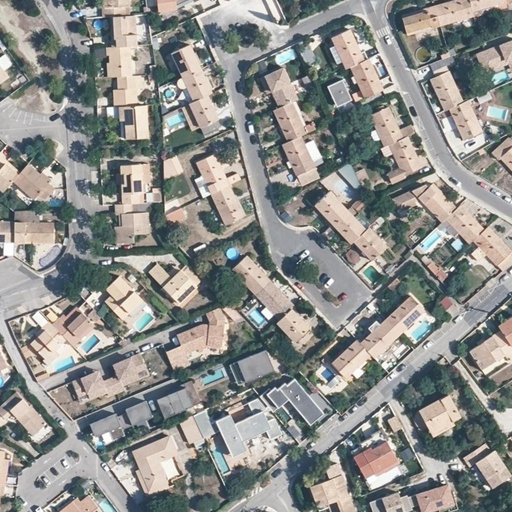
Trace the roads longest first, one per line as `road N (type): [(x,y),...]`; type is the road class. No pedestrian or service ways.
road 1 (residential): [(275,486),(511,282)]
road 2 (residential): [(370,0),(442,159),(511,209)]
road 3 (residential): [(0,315),(33,383),(133,511)]
road 4 (residential): [(0,298),(57,280),(77,255),(75,126)]
road 5 (residential): [(278,243),(285,273),(335,321),(361,297),(315,252)]
road 6 (residential): [(230,64),(278,243)]
road 7 (unknown): [(37,388),(166,332)]
road 8 (residential): [(75,126),(75,56),(52,0)]
road 9 (residential): [(276,41),(254,8),(215,27),(230,64)]
